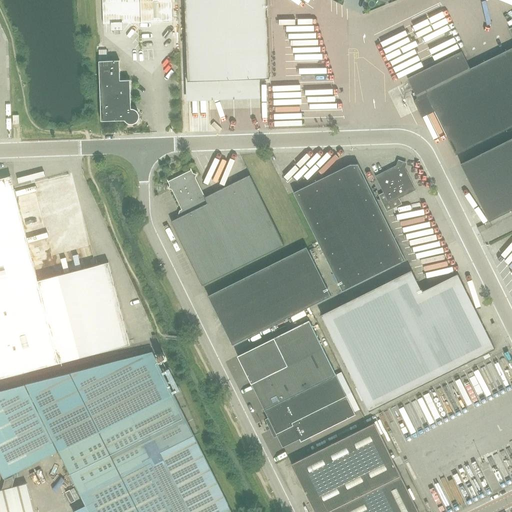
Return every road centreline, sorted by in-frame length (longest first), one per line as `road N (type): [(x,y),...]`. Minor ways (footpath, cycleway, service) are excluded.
road 1 (unclassified): [(511,322),(431,157),(412,141),(143,145)]
road 2 (unclassified): [(287,511),(151,233),(143,145)]
road 3 (unclassified): [(143,145),(0,150)]
